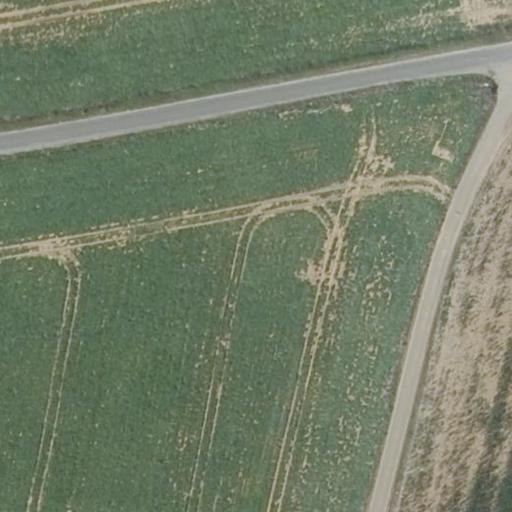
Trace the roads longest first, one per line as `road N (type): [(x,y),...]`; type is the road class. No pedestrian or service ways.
road 1 (unclassified): [(511,56),(0,144)]
road 2 (track): [(511,88),(459,196),(372,511)]
